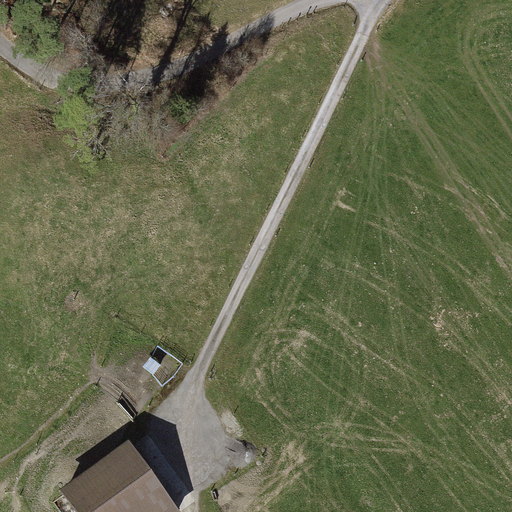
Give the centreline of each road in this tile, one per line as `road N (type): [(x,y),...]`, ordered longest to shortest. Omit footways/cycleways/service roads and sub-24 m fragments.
road 1 (track): [(190,511),(200,374),(364,30),(369,0)]
road 2 (track): [(318,0),(183,63),(124,80),(42,76),(0,42)]
